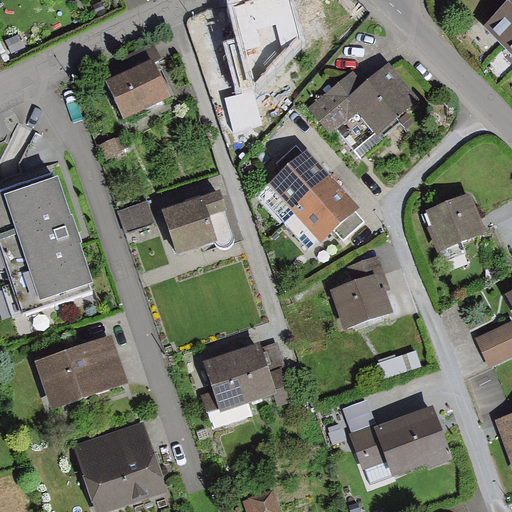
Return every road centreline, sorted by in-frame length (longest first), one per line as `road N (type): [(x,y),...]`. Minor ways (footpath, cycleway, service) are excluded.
road 1 (residential): [(489,103),(401,192),(393,219),(501,511)]
road 2 (residential): [(187,0),(0,87)]
road 3 (residential): [(489,103),(386,0)]
